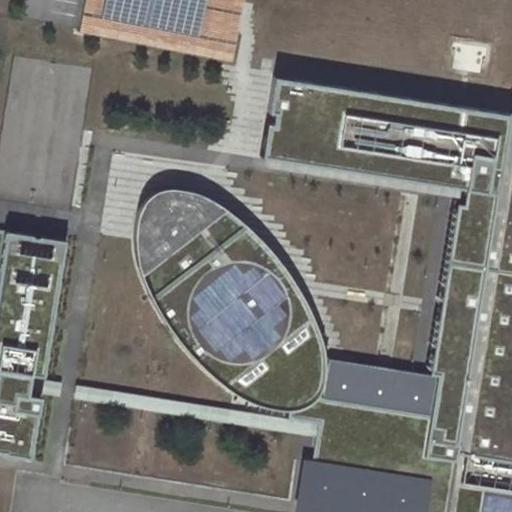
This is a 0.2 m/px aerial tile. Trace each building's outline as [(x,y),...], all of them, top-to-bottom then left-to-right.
[(230,62),(242,0),(203,0),(197,36),(99,17),(102,0),(83,0),(77,32),(230,62)] [(197,36),(203,0),(102,0),(99,17),(197,36)] [(511,511),(511,117),(507,117),(507,114),(271,76),(266,112),(271,113),(270,122),(264,121),(258,156),(463,188),(461,204),(454,203),(427,373),(434,375),(433,384),(428,415),(388,408),(391,394),(362,390),(360,404),(321,397),(317,394),(311,401),(305,406),(298,408),(286,410),(285,418),(316,422),(316,424),(314,435),(309,464),(349,470),(346,484),(376,489),(378,475),(418,481),(413,510),(412,511),(511,511)] [(311,318),(300,295),(288,275),(277,260),(257,237),(242,223),(233,215),(211,200),(206,196),(194,192),(179,188),(166,187),(157,188),(155,189),(149,193),(143,198),(137,207),(135,213),(133,223),(132,233),(133,254),(137,269),(144,288),(155,309),(170,332),(184,350),(205,372),(223,387),(238,397),(253,404),(272,409),(286,410),(298,408),(305,406),(311,401),(317,394),(321,386),(323,368),(322,355),(320,342),(311,318)] [(28,458),(38,396),(24,393),(25,389),(27,378),(27,374),(41,376),(49,328),(37,326),(39,316),(50,318),(63,240),(36,235),(36,237),(30,236),(30,234),(0,229),(0,451),(1,452),(1,453),(28,458)] [(433,384),(325,367),(321,397),(360,404),(362,390),(391,394),(388,408),(428,415),(433,384)] [(54,394),(55,383),(27,378),(25,389),(54,394)] [(316,424),(77,386),(75,397),(314,435),(316,424)] [(413,510),(418,481),(378,475),(376,489),(346,484),(349,470),(309,464),(304,493),(362,502),(413,510)]
